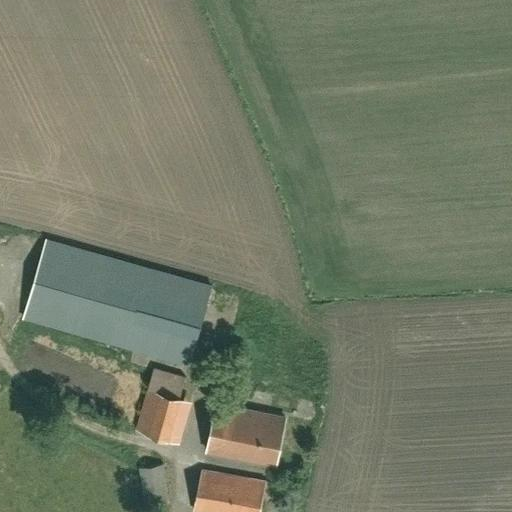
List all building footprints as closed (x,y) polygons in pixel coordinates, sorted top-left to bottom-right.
[(188,363),(210,285),(46,239),(24,316),(188,363)] [(179,441),(191,399),(179,396),(185,376),(153,366),(135,428),(179,441)] [(274,463),(283,416),(216,402),(207,449),(274,463)] [(145,505),(169,502),(163,463),(139,467),(145,505)] [(198,511),(259,511),(265,479),(202,468),(193,511),(198,511)]
